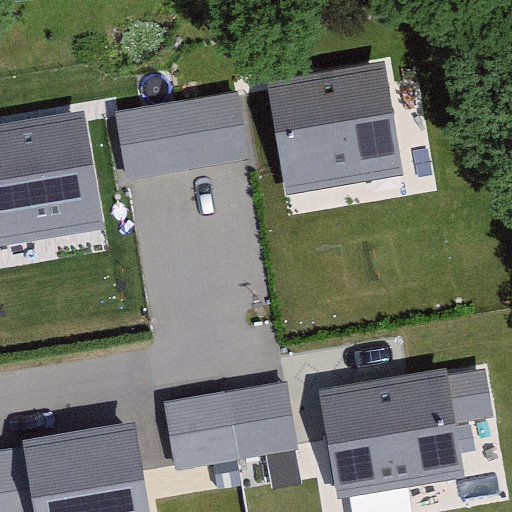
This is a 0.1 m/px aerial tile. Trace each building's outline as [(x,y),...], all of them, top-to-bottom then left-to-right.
[(385,67),(267,88),(286,198),(404,177),(385,67)] [(236,98),(105,120),(116,186),(247,164),(236,98)] [(90,118),(0,131),(0,248),(108,232),(90,118)] [(320,381),(337,490),(466,469),(457,416),(494,410),(487,364),(448,371),(447,361),(320,381)] [(288,376),(167,397),(179,464),(300,442),(288,376)] [(25,443),(0,447),(0,511),(150,511),(134,414),(23,432),(25,443)]
